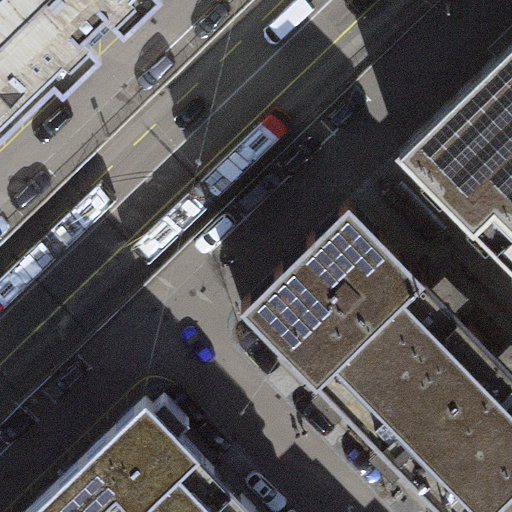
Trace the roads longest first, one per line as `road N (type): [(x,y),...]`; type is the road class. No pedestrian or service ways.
road 1 (primary): [(0,320),(330,0)]
road 2 (residential): [(169,321),(351,511)]
